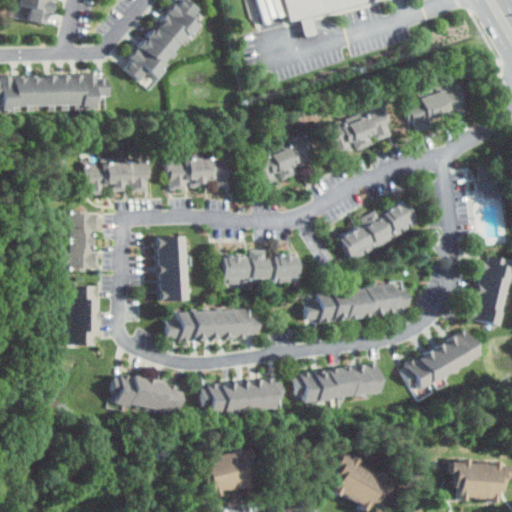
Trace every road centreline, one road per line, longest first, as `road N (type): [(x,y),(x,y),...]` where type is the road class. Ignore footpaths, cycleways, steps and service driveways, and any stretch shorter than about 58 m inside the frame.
road 1 (residential): [(443,157),(455,265),(449,292),(422,324),(381,340),(186,363),(136,346),(119,321),(130,216),(279,222),(315,212),(443,157),(511,99)]
road 2 (residential): [(0,53),(106,48),(144,0),(63,53)]
